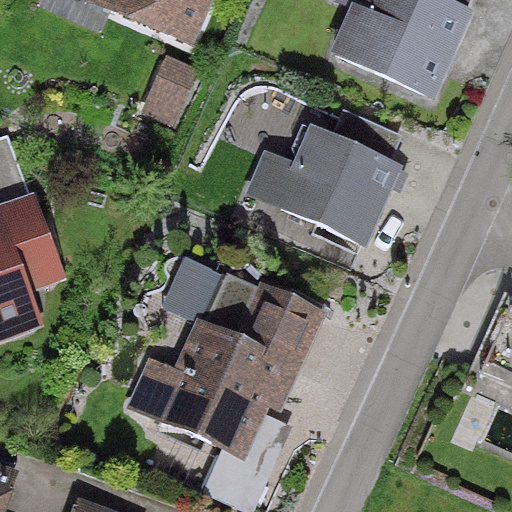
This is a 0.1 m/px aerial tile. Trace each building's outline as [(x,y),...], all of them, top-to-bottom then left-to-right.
[(113,0),(108,11),(183,44),(202,0),(113,0)] [(331,60),(424,101),(461,18),(433,6),(435,0),(370,0),(360,24),(344,30),(331,60)] [(187,78),(165,68),(144,114),(167,124),(187,78)] [(277,214),(359,250),(392,174),(298,133),(288,155),(295,172),(277,214)] [(26,208),(2,145),(0,145),(0,334),(25,325),(14,296),(53,281),(26,208)] [(129,413),(234,461),(276,368),(289,374),(315,319),(261,295),(236,349),(199,332),(176,382),(149,370),(129,413)]
